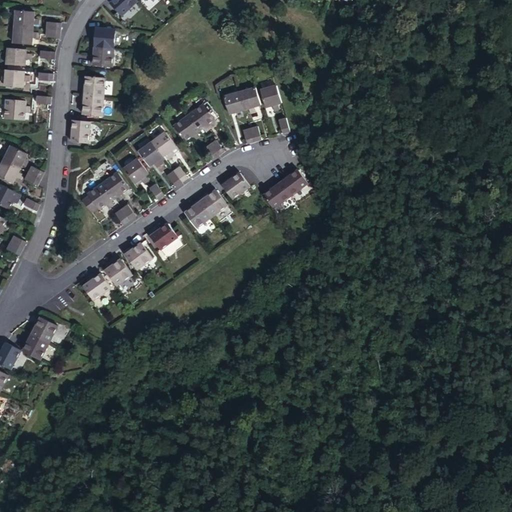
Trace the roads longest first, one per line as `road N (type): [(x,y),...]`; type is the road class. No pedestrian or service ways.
road 1 (residential): [(0,322),(50,211),(67,49),(95,0)]
road 2 (residential): [(272,163),(243,156),(226,164),(0,327)]
